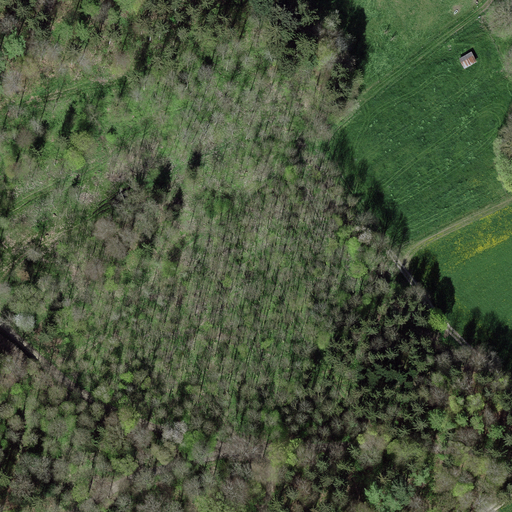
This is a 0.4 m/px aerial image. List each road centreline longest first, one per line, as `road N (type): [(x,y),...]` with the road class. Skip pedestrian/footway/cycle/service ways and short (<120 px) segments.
road 1 (track): [(71,511),(133,478),(238,450),(412,446),(511,454)]
road 2 (track): [(511,397),(407,274),(411,249),(511,195)]
road 3 (track): [(238,450),(154,427),(99,401),(0,320)]
